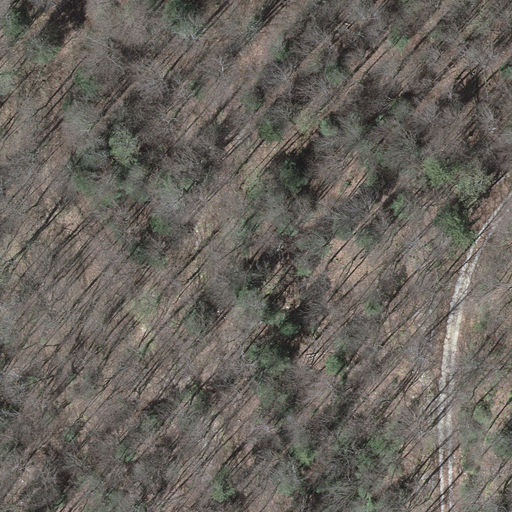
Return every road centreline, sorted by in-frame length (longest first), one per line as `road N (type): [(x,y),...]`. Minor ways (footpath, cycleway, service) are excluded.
road 1 (track): [(257,511),(230,414),(215,227),(226,130),(258,47),(298,0)]
road 2 (track): [(68,0),(55,47),(56,146),(72,185),(230,414)]
road 3 (track): [(447,511),(449,379),(489,232),(511,206)]
